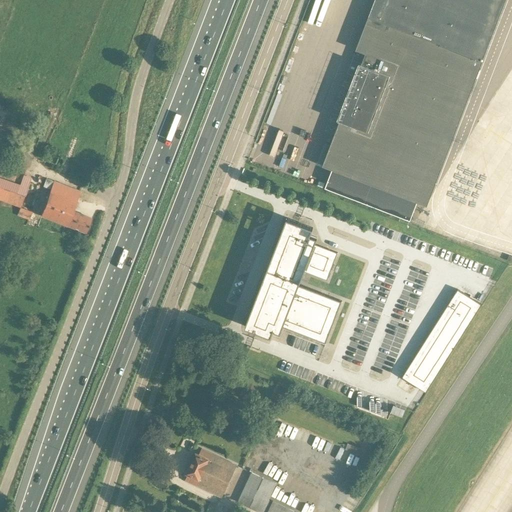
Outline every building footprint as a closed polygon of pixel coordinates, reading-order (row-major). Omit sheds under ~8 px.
[(323,166),(333,169),(325,188),(401,217),(410,220),(417,202),(427,205),(505,0),(385,0),(361,65),(359,64),(338,120),(340,121),(323,166)] [(0,197),(23,205),(32,177),(22,174),(20,180),(14,178),(13,181),(0,176),(0,197)] [(86,233),(91,219),(73,212),(80,192),(46,178),(43,187),(50,190),(40,216),(86,233)] [(21,206),(18,215),(30,218),(33,209),(21,206)] [(281,333),(283,326),(326,343),(342,301),(299,285),(304,272),(327,280),(338,253),(315,244),(317,238),(310,235),(313,228),(287,218),(245,327),(271,337),(274,330),(281,333)] [(409,366),(402,377),(417,387),(426,393),(482,305),(458,290),(448,304),(451,305),(411,368),(409,366)] [(222,497),(236,465),(201,449),(199,455),(197,454),(187,475),(189,476),(187,481),(222,497)] [(293,511),(294,511),(272,501),(271,501),(269,500),(276,484),(252,472),(238,502),(258,511),(293,511)]
